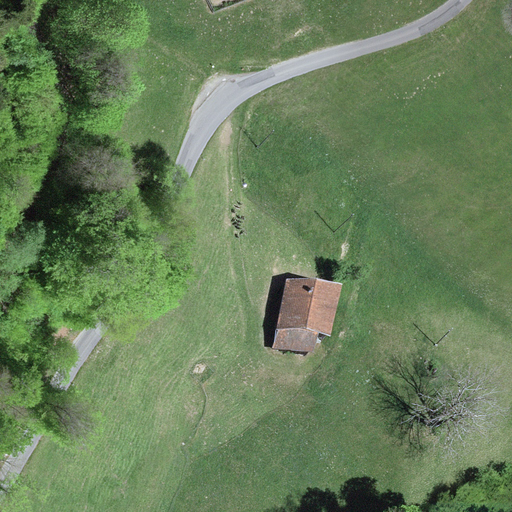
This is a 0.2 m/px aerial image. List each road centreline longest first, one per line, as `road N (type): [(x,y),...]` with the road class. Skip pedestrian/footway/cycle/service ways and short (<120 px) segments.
road 1 (tertiary): [(461,0),(421,29),(261,81),(212,116),(141,268),(62,378),(0,487)]
road 2 (track): [(242,91),(232,188),(256,358)]
road 3 (track): [(0,223),(34,183),(55,130),(52,82),(28,0)]
road 4 (unknown): [(221,107),(76,0)]
